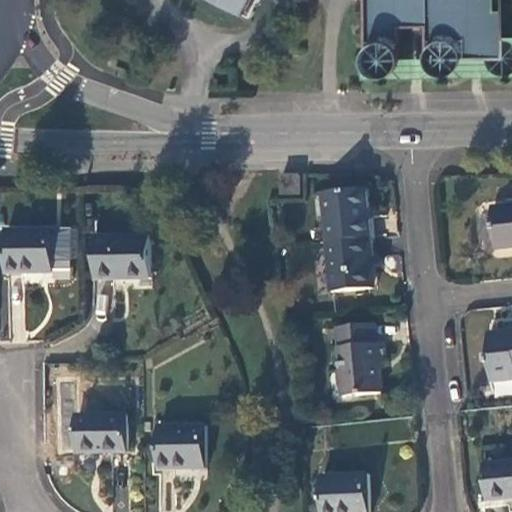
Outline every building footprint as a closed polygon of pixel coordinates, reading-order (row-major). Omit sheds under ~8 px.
[(220,0),(243,11),(248,14),(255,0),(220,0)] [(362,0),(363,55),(363,57),(363,58),(363,60),(364,62),(364,63),(365,65),(366,66),(367,68),(368,69),(369,70),(371,71),(372,72),(374,72),(375,73),(377,74),(379,74),(380,74),(382,74),(384,74),(385,74),(387,73),(388,72),(390,72),(391,71),(393,70),(394,69),(395,68),(396,66),(397,64),(398,63),(398,62),(399,60),(399,58),(399,57),(399,55),(399,24),(424,24),(424,55),(424,56),(424,58),(425,59),(425,61),(425,62),(426,64),(427,65),(428,67),(429,67),(430,68),(431,70),(432,71),(434,72),(435,72),(437,73),(438,73),(440,74),(442,74),(443,73),(445,73),(447,73),(448,72),(450,72),(451,71),(452,70),(453,69),(455,68),(456,67),(457,66),(458,65),(458,63),(459,62),(460,60),(460,59),(460,57),(486,57),(486,59),(487,61),(488,64),(489,66),(491,68),(492,69),(494,70),(497,71),(499,72),(501,73),(504,73),(506,72),(509,72),(510,71),(511,70),(511,38),(510,38),(507,37),(505,37),(503,37),(502,8),(493,8),(493,0),(362,0)] [(279,173),(280,193),(296,192),(295,173),(279,173)] [(324,219),(326,241),(369,236),(365,187),(326,190),(329,219),(324,219)] [(511,205),(489,207),(492,246),(511,244),(511,205)] [(49,228),(2,229),(3,272),(50,271),(49,228)] [(93,237),(94,279),(149,278),(148,236),(93,237)] [(371,255),(369,236),(326,241),(331,290),(369,284),(367,255),(371,255)] [(374,341),(372,320),(334,324),(338,365),(335,367),(336,383),(340,386),(340,393),(379,389),(377,359),(383,359),(381,340),(374,341)] [(511,326),(484,329),(486,347),(483,347),(485,361),(486,360),(488,377),(511,375),(511,326)] [(73,414),(74,451),(125,450),(124,413),(73,414)] [(155,426),(155,468),(202,467),(202,426),(155,426)] [(511,460),(483,464),(487,500),(511,497),(511,460)] [(319,476),(321,511),(367,511),(364,472),(319,476)]
